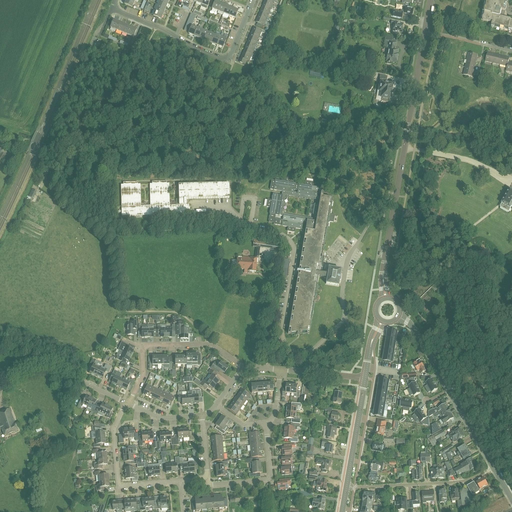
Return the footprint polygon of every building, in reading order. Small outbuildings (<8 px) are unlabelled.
[(201,7),(206,9),(207,7),(210,0),(203,0),(202,5),(201,7)] [(491,26),(511,31),(511,19),(507,18),(507,11),(505,11),(507,0),(486,0),(481,21),(492,23),(491,26)] [(212,9),(218,11),(221,3),(215,1),(212,9)] [(218,11),(223,13),(227,6),(221,3),(218,11)] [(155,10),(164,13),(166,8),(158,4),(155,10)] [(275,8),(272,6),(271,7),(264,4),(261,10),(269,13),(269,12),(271,8),(274,10),(275,8)] [(223,13),(229,16),(232,8),(227,6),(223,13)] [(404,13),(412,15),(413,8),(410,8),(408,7),(403,7),(402,11),(404,11),(404,13)] [(229,16),(235,18),(238,10),(232,8),(229,16)] [(153,16),(161,19),(164,13),(155,10),(153,16)] [(266,19),(267,18),(268,14),(271,16),(272,13),(269,12),(269,13),(261,10),(259,16),(266,19)] [(266,19),(259,16),(256,22),(264,25),(266,20),(269,22),(269,20),(270,19),(267,18),(266,19)] [(110,28),(116,30),(119,22),(114,20),(110,28)] [(392,34),(397,35),(398,32),(402,33),(403,24),(400,24),(400,23),(391,21),(391,24),(394,24),(392,34)] [(116,30),(122,33),(125,25),(119,22),(116,30)] [(122,33),(128,35),(131,27),(125,25),(122,33)] [(197,28),(192,26),(191,27),(190,30),(189,33),(188,34),(194,36),(197,28)] [(194,36),(200,39),(203,30),(200,29),(201,27),(199,26),(198,28),(197,28),(194,36)] [(128,35),(133,37),(137,30),(131,27),(128,35)] [(259,37),(259,36),(261,32),(264,34),(265,32),(262,30),(261,31),(254,28),(251,34),(259,37)] [(200,39),(206,41),(209,33),(203,30),(200,39)] [(206,41),(211,43),(215,35),(214,35),(209,33),(206,41)] [(215,35),(211,43),(217,46),(221,35),(215,33),(214,35),(215,35)] [(256,43),(257,42),(258,38),(261,40),(262,37),(259,36),(259,37),(251,34),(251,35),(249,40),(256,43)] [(217,46),(223,48),(227,38),(221,35),(217,46)] [(387,64),(391,65),(392,62),(396,63),(396,61),(397,61),(398,58),(397,58),(398,50),(394,49),(394,46),(396,47),(397,42),(392,41),(393,37),(386,35),(383,48),(388,48),(388,49),(389,49),(386,61),(387,61),(387,64)] [(260,44),(257,42),(256,43),(249,40),(246,46),(254,49),(254,48),(256,44),(259,46),(260,44)] [(251,55),(252,54),(253,50),(256,52),(257,50),(254,48),(254,49),(246,46),(245,48),(244,52),(251,55)] [(255,56),(252,54),(251,55),(244,52),(239,62),(245,64),(247,60),(249,61),(251,56),(254,58),(255,56)] [(485,61),(492,63),(494,54),(487,52),(485,61)] [(467,60),(476,62),(477,55),(468,53),(467,60)] [(492,63),(500,65),(502,56),(494,54),(492,63)] [(508,62),(509,57),(502,56),(500,65),(507,66),(508,62)] [(465,67),(474,69),(476,62),(467,60),(465,67)] [(463,75),(472,77),(474,69),(465,67),(463,75)] [(381,101),(388,102),(388,99),(390,99),(392,85),(385,83),(385,81),(386,81),(387,77),(380,76),(380,80),(381,80),(379,92),(382,92),(381,98),(382,98),(381,101)] [(281,226),(288,227),(287,231),(294,232),(295,228),(302,229),(303,221),(307,222),(288,334),(297,333),(297,334),(300,334),(300,332),(307,332),(306,334),(309,334),(319,277),(327,279),(326,284),(338,286),(339,281),(340,276),(340,275),(341,270),(329,268),(328,273),(322,273),(324,257),(322,256),(327,229),(328,229),(334,197),(324,195),(324,193),(321,193),(322,189),(318,188),(312,187),(313,183),(306,181),(305,185),(299,184),(296,184),(288,182),(289,179),(282,177),(281,181),(275,180),(275,181),(271,180),(270,189),(282,191),(282,195),(273,194),(272,200),(268,200),(266,207),(271,208),(270,214),(268,222),(273,223),(273,224),(281,226)] [(121,185),(122,216),(189,215),(189,205),(186,205),(186,199),(229,198),(229,183),(178,185),(179,205),(170,205),(169,184),(167,184),(167,181),(152,182),(152,184),(150,184),(150,206),(141,206),(140,184),(138,184),(138,182),(123,182),(123,185),(121,185)] [(28,197),(33,199),(37,191),(32,189),(28,197)] [(500,207),(509,212),(511,206),(511,190),(510,189),(500,207)] [(261,245),(268,246),(269,241),(254,239),(254,241),(256,241),(255,244),(258,245),(258,248),(260,249),(260,247),(261,245)] [(246,273),(248,273),(248,271),(255,272),(256,264),(258,264),(259,258),(254,258),(237,257),(236,260),(233,260),(232,261),(232,265),(233,266),(236,266),(236,270),(242,271),(242,269),(244,270),(244,273),(246,273)] [(436,287),(439,291),(446,284),(444,283),(446,281),(442,277),(440,279),(442,281),(436,287)] [(127,325),(127,335),(134,335),(134,329),(137,329),(137,321),(131,321),(131,325),(127,325)] [(142,332),(142,337),(147,337),(147,328),(147,325),(138,325),(139,332),(142,332)] [(150,328),(147,328),(147,337),(153,337),(153,335),(156,335),(156,325),(150,325),(150,328)] [(160,337),(166,337),(166,328),(166,325),(157,325),(157,335),(160,335),(160,337)] [(166,328),(166,337),(172,337),(172,332),(175,332),(175,325),(172,325),(172,328),(166,328)] [(180,335),(180,339),(188,339),(188,334),(189,334),(189,328),(183,328),(183,325),(176,325),(176,335),(180,335)] [(388,331),(387,336),(396,338),(397,332),(395,332),(395,330),(390,329),(390,331),(388,331)] [(387,336),(386,343),(395,344),(396,345),(397,338),(396,338),(387,336)] [(119,350),(131,356),(133,351),(129,349),(130,346),(122,342),(121,342),(118,350),(119,350)] [(116,359),(123,362),(124,359),(128,361),(131,356),(119,350),(116,356),(117,356),(116,359)] [(192,363),(192,366),(200,365),(201,365),(201,359),(197,359),(197,354),(192,354),(192,363)] [(393,356),(384,354),(383,361),(393,362),(394,356),(393,356)] [(158,365),(158,356),(152,356),(152,357),(148,357),(148,362),(149,362),(149,369),(152,369),(152,367),(153,367),(154,366),(154,365),(158,365)] [(169,356),(163,356),(163,365),(163,368),(164,368),(169,368),(169,370),(172,370),(172,362),(169,362),(169,356)] [(420,370),(422,373),(426,371),(424,368),(424,367),(420,359),(417,361),(417,362),(413,364),(416,368),(414,369),(416,372),(417,371),(420,370)] [(89,373),(96,376),(100,367),(97,365),(98,361),(96,360),(94,364),(89,373)] [(220,370),(224,373),(228,368),(221,362),(218,365),(215,362),(211,367),(218,373),(220,370)] [(96,376),(102,379),(106,372),(108,373),(111,367),(106,365),(104,369),(100,367),(96,376)] [(111,384),(116,386),(120,378),(122,374),(117,372),(114,370),(112,374),(109,380),(112,381),(111,384)] [(209,380),(216,385),(219,380),(215,377),(217,374),(211,370),(209,373),(212,375),(209,380)] [(116,386),(121,388),(125,381),(126,378),(124,377),(123,379),(120,378),(116,386)] [(438,389),(437,389),(432,379),(431,379),(431,378),(425,382),(427,386),(424,387),(428,393),(431,391),(432,392),(432,393),(438,389)] [(121,388),(126,391),(129,385),(132,386),(135,380),(132,379),(131,380),(129,379),(128,382),(125,380),(125,381),(121,388)] [(208,387),(212,390),(216,385),(209,380),(207,382),(203,380),(200,385),(206,389),(208,387)] [(417,387),(415,382),(409,385),(414,395),(420,393),(418,389),(417,387)] [(143,394),(149,396),(153,387),(147,384),(143,394)] [(291,393),(292,385),(287,384),(286,391),(283,390),(282,396),(286,397),(286,393),(291,393)] [(296,398),(299,398),(300,392),(297,392),(298,385),(292,385),(291,393),(294,394),(294,397),(296,397),(296,398)] [(333,403),(341,405),(343,393),(338,392),(338,388),(326,386),(325,392),(335,394),(333,403)] [(149,396),(154,399),(158,390),(153,387),(149,396)] [(238,394),(247,400),(250,395),(242,389),(238,394)] [(154,399),(160,401),(164,392),(158,390),(154,399)] [(192,395),(193,404),(199,404),(199,403),(203,403),(202,398),(201,398),(201,391),(198,391),(198,395),(192,395)] [(160,401),(165,404),(169,395),(164,392),(160,401)] [(187,405),(187,396),(182,396),(182,392),(178,392),(177,394),(178,403),(182,403),(182,405),(187,405)] [(235,399),(243,405),(247,400),(238,394),(235,399)] [(165,404),(171,406),(175,397),(169,395),(165,404)] [(87,406),(91,398),(86,396),(84,400),(81,399),(77,407),(80,408),(82,404),(87,406)] [(94,413),(97,407),(98,405),(95,404),(96,401),(91,398),(87,406),(86,409),(91,412),(90,414),(93,416),(94,413)] [(232,404),(240,410),(243,405),(235,399),(232,404)] [(406,400),(400,400),(399,406),(411,408),(412,401),(408,401),(406,400)] [(97,407),(94,413),(102,417),(104,414),(107,406),(102,403),(101,406),(98,405),(97,407)] [(287,413),(296,413),(296,410),(300,410),(300,408),(301,408),(302,404),(296,403),(295,407),(287,406),(287,413)] [(228,409),(236,415),(240,410),(232,404),(228,409)] [(429,411),(429,417),(433,415),(436,413),(437,415),(439,413),(440,414),(449,409),(446,404),(437,409),(437,408),(434,409),(433,409),(429,411)] [(106,417),(110,419),(112,414),(110,413),(113,408),(107,406),(104,414),(107,415),(106,417)] [(0,429),(1,429),(4,436),(18,430),(10,408),(0,412),(0,424),(0,425),(0,424),(0,429)] [(328,412),(328,415),(331,415),(330,421),(330,422),(333,423),(334,422),(334,420),(338,421),(340,414),(336,414),(336,413),(332,412),(332,409),(326,408),(325,411),(328,412)] [(415,413),(422,422),(427,418),(424,414),(423,413),(422,413),(419,408),(414,412),(415,413)] [(442,419),(451,413),(452,413),(449,409),(440,414),(439,413),(437,415),(436,413),(433,415),(435,418),(440,415),(441,417),(442,419)] [(293,423),(300,424),(301,420),(296,419),(296,413),(287,413),(286,418),(293,419),(293,423)] [(451,413),(442,419),(445,423),(447,422),(454,418),(451,413)] [(218,421),(226,426),(227,423),(230,425),(232,422),(229,420),(229,421),(222,416),(218,421)] [(219,431),(224,435),(225,432),(222,430),(226,426),(218,421),(215,425),(220,429),(219,431)] [(377,428),(376,431),(389,433),(389,430),(385,429),(386,422),(378,421),(377,426),(376,428),(377,428)] [(285,426),(285,432),(294,433),(294,430),(297,430),(297,428),(300,428),(300,425),(292,424),(292,427),(285,426)] [(432,426),(433,435),(440,431),(436,424),(432,426)] [(327,439),(330,440),(330,438),(334,439),(335,432),(336,433),(337,429),(332,428),(332,426),(327,425),(327,428),(328,428),(327,431),(328,431),(327,439)] [(96,438),(105,438),(104,432),(101,432),(100,427),(98,427),(92,426),(93,432),(91,433),(91,439),(96,438)] [(134,428),(128,429),(129,438),(135,437),(135,441),(138,441),(138,438),(138,437),(138,435),(135,435),(134,428)] [(448,434),(451,438),(462,432),(460,428),(453,432),(452,431),(448,434)] [(123,439),(129,438),(128,429),(122,429),(123,436),(118,436),(119,443),(124,443),(123,439)] [(174,437),(175,445),(179,445),(178,440),(181,440),(181,438),(183,438),(182,429),(177,430),(178,435),(174,436),(174,437)] [(188,429),(182,429),(183,438),(184,441),(189,441),(194,441),(193,434),(189,435),(188,429)] [(428,439),(433,447),(438,444),(436,441),(440,438),(446,435),(443,430),(428,439)] [(147,441),(147,432),(141,433),(142,437),(138,437),(138,438),(138,441),(139,440),(139,446),(143,446),(142,442),(144,441),(147,441)] [(171,443),(171,446),(175,445),(174,437),(171,438),(170,432),(165,433),(165,442),(168,441),(169,443),(171,443)] [(291,442),(298,443),(298,440),(297,439),(297,437),(294,436),(294,433),(285,432),(284,438),(291,439),(291,442)] [(451,438),(454,443),(458,440),(458,441),(465,437),(462,432),(451,438)] [(42,450),(50,443),(45,437),(37,443),(42,450)] [(93,444),(93,448),(100,447),(100,444),(105,444),(105,438),(96,438),(96,444),(93,444)] [(326,453),(333,454),(334,447),(328,446),(329,442),(323,441),(322,448),(326,448),(325,449),(326,449),(325,451),(327,452),(326,453)] [(378,455),(380,455),(381,455),(382,452),(382,450),(386,451),(387,447),(384,446),(385,445),(374,443),(374,447),(373,448),(373,450),(373,451),(377,452),(377,454),(378,455)] [(457,454),(458,455),(458,456),(468,450),(466,448),(467,447),(466,445),(464,444),(457,448),(460,453),(457,454)] [(283,456),(285,455),(293,455),(292,448),(295,448),(295,445),(289,445),(289,448),(280,449),(280,452),(283,452),(283,456)] [(445,453),(445,454),(450,451),(450,450),(454,448),(452,445),(440,453),(441,456),(445,453)] [(123,450),(124,456),(133,455),(133,452),(136,451),(135,446),(129,446),(130,449),(123,450)] [(97,454),(98,459),(106,459),(106,452),(100,453),(100,450),(93,450),(93,454),(97,454)] [(462,455),(464,460),(471,456),(472,454),(471,453),(469,452),(468,450),(458,456),(458,455),(455,457),(456,459),(462,455)] [(133,455),(124,456),(124,462),(131,461),(131,464),(137,464),(142,464),(141,459),(137,460),(137,458),(133,459),(133,455)] [(285,465),(291,465),(292,464),(292,458),(293,458),(293,455),(285,455),(285,458),(280,459),(280,462),(282,462),(283,465),(285,465)] [(176,467),(179,466),(179,458),(179,457),(175,458),(175,464),(170,464),(171,473),(177,472),(176,467)] [(183,468),(183,474),(189,473),(188,462),(185,462),(183,462),(182,458),(179,458),(179,466),(180,469),(183,468)] [(188,462),(189,473),(195,473),(194,467),(198,467),(197,458),(193,458),(194,461),(193,462),(193,461),(189,461),(189,462),(188,462)] [(331,465),(331,462),(323,461),(324,459),(317,458),(316,464),(317,464),(317,465),(321,466),(320,470),(323,470),(323,472),(326,473),(327,472),(327,471),(329,471),(330,465),(331,465)] [(459,468),(460,470),(466,466),(467,467),(475,462),(474,462),(472,458),(465,462),(466,462),(461,465),(462,466),(459,468)] [(94,463),(94,469),(102,469),(102,465),(107,465),(106,459),(98,459),(98,463),(94,463)] [(250,469),(252,468),(261,468),(260,462),(254,463),(253,459),(246,459),(247,463),(250,463),(250,469)] [(153,465),(154,476),(160,476),(159,469),(162,469),(162,461),(158,461),(159,464),(153,465)] [(371,469),(370,472),(381,474),(387,474),(387,472),(387,471),(382,471),(382,472),(383,466),(380,465),(381,461),(374,461),(373,464),(372,464),(370,465),(370,467),(371,469)] [(409,462),(410,471),(412,471),(413,481),(417,480),(417,465),(416,466),(416,461),(409,462)] [(215,466),(216,472),(225,471),(224,468),(228,467),(228,462),(222,462),(222,465),(215,466)] [(455,470),(458,476),(465,472),(466,473),(470,470),(470,471),(473,469),(474,472),(479,470),(477,466),(476,464),(475,464),(475,463),(475,462),(467,467),(466,466),(460,470),(459,468),(455,470)] [(144,463),(145,467),(145,470),(148,470),(149,477),(154,476),(153,465),(148,465),(147,463),(144,463)] [(282,471),(282,475),(292,474),(291,465),(285,465),(285,468),(279,469),(279,472),(282,471)] [(249,474),(249,477),(255,477),(255,474),(261,473),(261,468),(252,468),(252,474),(249,474)] [(225,471),(216,472),(216,477),(223,476),(223,479),(229,479),(229,476),(227,476),(226,471),(225,471)] [(96,482),(100,481),(108,481),(108,474),(102,475),(102,472),(95,472),(95,476),(96,476),(96,482)] [(381,474),(370,472),(370,476),(368,476),(368,478),(369,480),(372,480),(372,482),(375,483),(376,481),(377,481),(377,480),(380,481),(381,476),(387,477),(387,474),(381,474)] [(132,478),(132,481),(138,481),(137,476),(134,476),(134,473),(125,474),(126,479),(132,478)] [(477,487),(479,491),(488,486),(484,478),(477,482),(477,483),(479,486),(477,487)] [(278,486),(278,490),(288,489),(288,485),(291,485),(290,479),(284,480),(284,483),(275,484),(276,487),(278,486)] [(321,491),(325,492),(326,490),(327,489),(327,487),(326,486),(327,480),(323,480),(318,479),(318,483),(314,482),(314,486),(317,487),(316,490),(321,491)] [(96,486),(96,491),(104,490),(103,487),(109,487),(108,481),(100,481),(100,485),(98,485),(98,486),(96,486)] [(467,487),(473,496),(479,492),(479,491),(477,487),(479,486),(477,483),(475,484),(474,483),(467,487)] [(460,491),(462,511),(467,511),(479,508),(476,501),(479,498),(477,494),(472,497),(466,487),(460,491)] [(444,503),(444,504),(448,503),(447,499),(446,491),(445,491),(445,490),(443,490),(442,491),(439,491),(440,503),(444,503)] [(423,500),(423,504),(427,503),(427,500),(435,499),(434,492),(423,493),(423,500)] [(363,501),(372,503),(373,499),(381,500),(382,500),(383,495),(382,495),(378,494),(377,497),(375,496),(375,493),(371,493),(371,494),(365,493),(363,501)] [(410,502),(410,509),(414,509),(414,505),(420,505),(420,501),(419,493),(416,493),(414,493),(413,493),(414,501),(413,501),(413,502),(410,502)] [(219,495),(221,510),(224,509),(224,507),(227,507),(227,499),(224,499),(223,498),(222,498),(221,495),(219,495)] [(205,496),(207,511),(214,510),(213,499),(210,499),(210,496),(205,496)] [(157,501),(158,509),(161,509),(167,508),(167,505),(166,497),(160,497),(160,501),(157,501)] [(139,503),(140,511),(145,510),(145,507),(149,507),(148,498),(142,499),(142,503),(139,503)] [(148,498),(149,507),(152,507),(152,510),(158,509),(157,501),(154,501),(154,498),(148,498)] [(130,500),(131,511),(135,511),(140,511),(139,503),(136,503),(136,499),(130,500)] [(318,509),(324,510),(325,506),(325,504),(326,500),(320,499),(319,501),(314,500),(313,507),(318,508),(318,509)] [(410,509),(410,502),(407,502),(407,499),(397,499),(397,502),(394,502),(395,506),(397,505),(398,511),(407,510),(407,509),(410,509)] [(122,511),(125,511),(127,511),(131,511),(130,500),(124,500),(124,504),(121,504),(122,511)] [(122,511),(121,504),(118,505),(118,501),(112,501),(112,504),(110,504),(110,505),(110,509),(111,510),(113,510),(116,510),(116,511),(122,511)]
